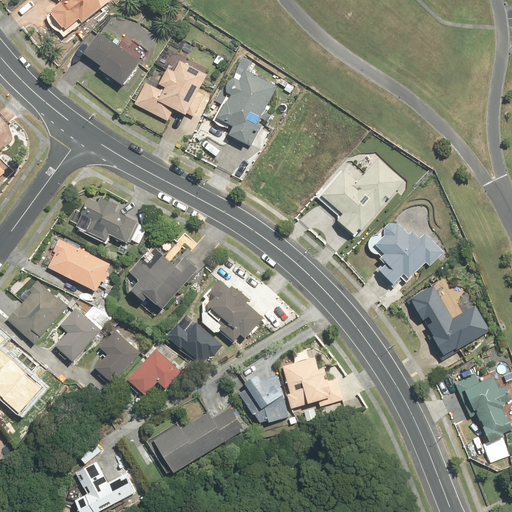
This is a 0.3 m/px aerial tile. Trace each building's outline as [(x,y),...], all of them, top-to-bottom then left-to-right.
[(66,0),(51,13),(70,35),(112,0),(66,0)] [(83,55),(124,84),(141,60),(100,32),(83,55)] [(175,54),(163,48),(156,59),(168,66),(175,54)] [(136,105),(168,120),(174,108),(194,117),(205,95),(199,92),(208,74),(180,60),(175,70),(168,67),(158,88),(146,83),(136,105)] [(278,86),(238,66),(225,91),(232,94),(220,119),(234,127),(230,135),(252,146),(263,125),(259,123),(278,86)] [(327,220),(354,243),(407,180),(379,157),(359,182),(341,167),(313,200),(331,215),(327,220)] [(111,234),(129,242),(139,220),(117,210),(119,205),(103,197),(101,202),(90,197),(83,213),(94,218),(88,230),(109,240),(111,234)] [(377,270),(392,285),(405,273),(410,278),(427,262),(431,266),(445,252),(426,233),(420,237),(413,230),(410,233),(398,222),(376,243),(385,253),(381,258),(385,262),(377,270)] [(62,239),(49,267),(98,291),(112,262),(62,239)] [(164,308),(199,268),(185,257),(178,265),(154,245),(131,271),(141,280),(133,289),(145,300),(150,295),(164,308)] [(7,317),(35,343),(69,305),(41,279),(7,317)] [(221,327),(237,340),(242,334),(246,337),(264,317),(247,302),(251,298),(234,284),(231,288),(221,280),(204,299),(228,319),(221,327)] [(413,297),(447,355),(490,331),(475,305),(454,318),(435,285),(413,297)] [(55,345),(74,362),(102,330),(75,307),(61,323),(68,329),(55,345)] [(179,325),(171,334),(199,358),(201,355),(206,359),(212,352),(215,355),(226,342),(199,318),(187,332),(179,325)] [(97,366),(114,382),(141,353),(117,330),(102,347),(109,354),(97,366)] [(19,367),(4,337),(0,338),(0,378),(1,378),(16,408),(41,396),(25,364),(19,367)] [(157,349),(130,378),(147,394),(159,381),(165,387),(180,371),(157,349)] [(316,357),(283,366),(294,407),(320,400),(321,405),(344,399),(338,377),(329,380),(326,367),(319,369),(316,357)] [(466,387),(492,441),(511,431),(511,423),(503,405),(511,400),(511,397),(506,385),(500,388),(494,374),(466,387)] [(290,415),(279,375),(262,379),(259,375),(246,382),(241,392),(261,423),(290,415)] [(155,439),(174,471),(245,430),(233,408),(214,419),(210,413),(182,429),(179,425),(155,439)] [(77,499),(84,511),(97,511),(137,491),(127,472),(109,482),(98,461),(81,469),(93,490),(77,499)]
